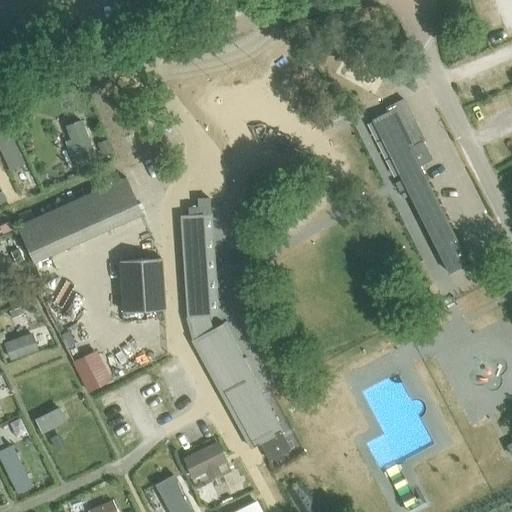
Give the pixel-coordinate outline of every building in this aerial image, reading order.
[(438,252),(432,255),(436,263),(442,260),(448,272),(468,262),(419,166),(431,159),(423,142),(424,141),(403,98),(384,107),(387,112),(371,120),(401,180),(395,183),(398,191),(405,187),(420,216),(413,219),(417,227),(424,224),(438,252)] [(64,141),(75,168),(96,160),(81,119),(63,125),(69,139),(64,141)] [(0,144),(0,160),(9,178),(28,168),(13,138),(0,144)] [(105,140),(96,143),(100,155),(109,152),(105,140)] [(34,264),(142,215),(126,178),(17,227),(34,264)] [(279,430),(280,430),(222,323),(211,328),(209,316),(210,316),(201,198),(197,198),(197,206),(188,207),(188,215),(180,216),(187,317),(193,339),(190,340),(249,448),(259,443),(268,460),(288,449),(279,430)] [(9,221),(0,225),(0,227),(2,233),(12,229),(9,221)] [(17,248),(9,252),(15,263),(22,259),(17,248)] [(161,258),(119,261),(123,312),(164,310),(161,258)] [(18,307),(9,311),(11,318),(21,314),(18,307)] [(36,349),(30,334),(5,343),(10,358),(36,349)] [(96,351),(72,361),(88,392),(111,381),(96,351)] [(45,372),(39,355),(12,365),(18,381),(45,372)] [(50,393),(45,379),(22,388),(27,403),(50,393)] [(141,401),(131,382),(97,398),(106,418),(141,401)] [(65,421),(58,407),(36,417),(43,432),(65,421)] [(56,435),(50,438),(55,449),(62,446),(56,435)] [(218,466),(227,461),(217,441),(183,457),(193,478),(205,472),(208,479),(221,473),(218,466)] [(76,455),(62,462),(70,477),(83,470),(76,455)] [(171,489),(163,471),(136,484),(144,501),(171,489)] [(120,511),(114,497),(89,507),(91,511),(120,511)] [(260,511),(255,501),(232,511),(260,511)]
